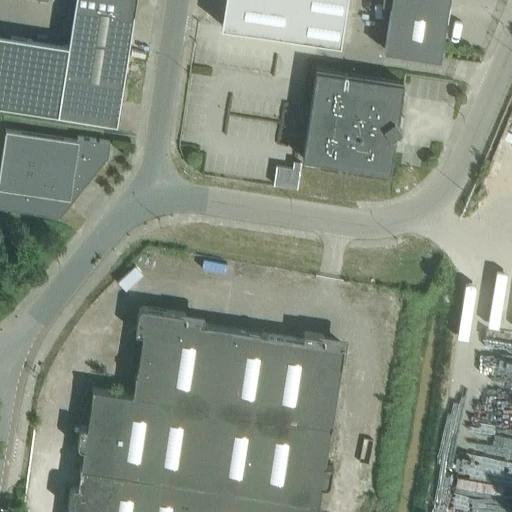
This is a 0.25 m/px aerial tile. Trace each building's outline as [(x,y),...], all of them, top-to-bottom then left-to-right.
[(116,121),(135,0),(75,0),(68,43),(57,112),(116,121)] [(337,41),(343,0),(222,0),(219,23),(337,41)] [(440,56),(449,0),(392,0),(385,48),(440,56)] [(57,112),(68,43),(0,32),(0,103),(57,112)] [(390,169),(404,81),(316,68),(302,156),(390,169)] [(0,206),(60,215),(107,156),(111,156),(113,140),(77,135),(77,139),(6,128),(0,167),(0,206)] [(275,176),(274,183),(275,183),(296,186),(298,175),(282,173),(281,177),(275,176)] [(325,462),(331,426),(344,343),(325,340),(324,336),(324,335),(323,334),(322,333),(321,333),(304,330),(303,337),(186,318),(186,317),(186,316),(186,315),(185,314),(185,313),(184,312),(183,311),(182,311),(144,305),(143,305),(141,305),(140,306),(139,307),(138,308),(138,309),(135,331),(141,332),(132,392),(92,386),(86,425),(79,424),(77,441),(77,442),(77,443),(78,444),(79,445),(80,446),(83,446),(80,465),(320,502),(322,484),(323,484),(325,484),(327,483),(328,482),(329,481),(329,480),(330,479),(332,464),(325,462)] [(318,511),(320,502),(80,465),(77,485),(75,484),(74,484),(73,485),(72,485),(71,486),(70,487),(69,488),(69,489),(67,505),(73,506),(72,511),(318,511)]
